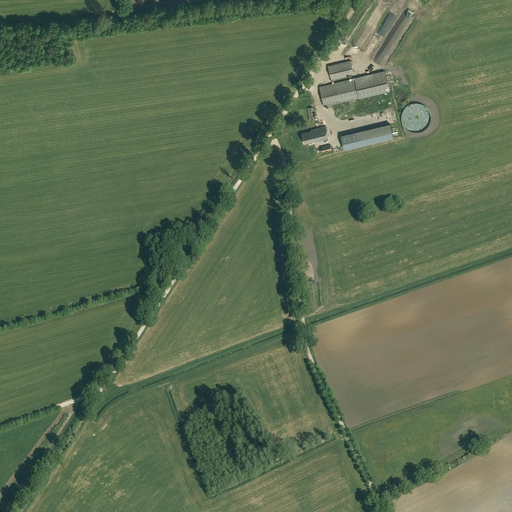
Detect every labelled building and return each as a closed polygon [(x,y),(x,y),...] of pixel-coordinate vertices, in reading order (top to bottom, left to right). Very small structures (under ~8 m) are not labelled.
[(386,35),(394,22),(388,18),(376,39),(379,41),(382,37),(383,38),(385,34),(386,35)] [(386,50),(393,53),(409,22),(402,18),(386,50)] [(355,74),(351,60),(328,66),(332,80),(355,74)] [(385,71),(320,87),(325,106),(359,98),(359,99),(390,91),(385,71)] [(312,131),(302,134),(305,143),(314,141),(315,142),(329,139),(326,126),(312,130),(312,131)] [(337,136),(340,149),(354,146),(351,133),(337,136)] [(328,158),(327,155),(333,153),(331,144),(322,147),(323,152),(321,153),(322,159),(328,158)]
